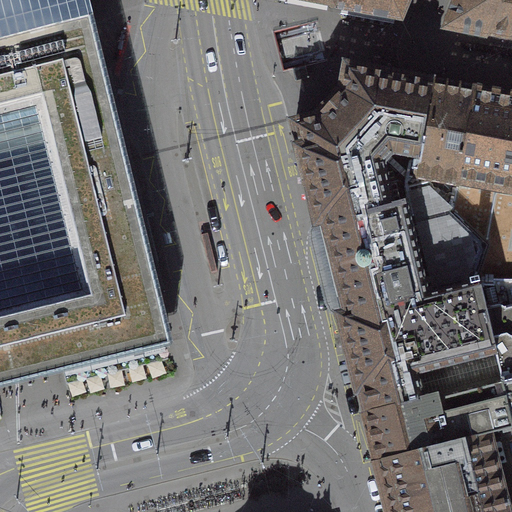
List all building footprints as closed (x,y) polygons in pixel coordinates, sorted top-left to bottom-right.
[(0,0),(0,39),(90,17),(85,0),(0,0)] [(403,0),(331,0),(331,2),(359,7),(398,14),(403,0)] [(463,26),(490,31),(503,0),(462,0),(453,24),(463,26)] [(511,29),(511,0),(503,0),(490,31),(499,33),(509,35),(511,29)] [(90,17),(0,39),(0,380),(29,373),(170,339),(152,271),(108,91),(90,17)] [(417,162),(424,125),(430,95),(432,85),(390,77),(362,72),(348,69),(346,81),(344,91),(318,119),(306,122),(296,125),(302,149),(301,150),(318,220),(319,220),(332,269),(343,317),(342,317),(360,388),(361,387),(364,400),(367,412),(375,410),(392,406),(424,398),(423,395),(423,394),(421,385),(418,373),(496,354),(480,289),(478,280),(488,246),(452,212),(414,176),(417,162)] [(414,176),(452,212),(458,183),(473,103),(475,93),(454,89),(432,85),(430,95),(424,125),(417,162),(414,176)] [(452,212),(488,246),(478,280),(511,280),(511,99),(475,93),(473,103),(458,183),(452,212)] [(199,233),(209,273),(217,271),(207,231),(199,233)] [(511,280),(478,280),(480,289),(496,354),(499,365),(501,376),(511,424),(511,280)] [(496,354),(418,373),(421,385),(423,394),(423,395),(439,392),(440,393),(497,379),(496,377),(501,376),(499,365),(496,354)] [(375,410),(367,412),(373,436),(379,460),(387,458),(404,454),(412,452),(460,440),(488,433),(511,427),(511,424),(501,376),(496,377),(497,379),(440,393),(439,392),(423,395),(424,398),(392,406),(375,410)] [(511,511),(511,427),(488,433),(460,440),(412,452),(404,454),(387,458),(379,460),(377,461),(386,495),(390,511),(511,511)]
